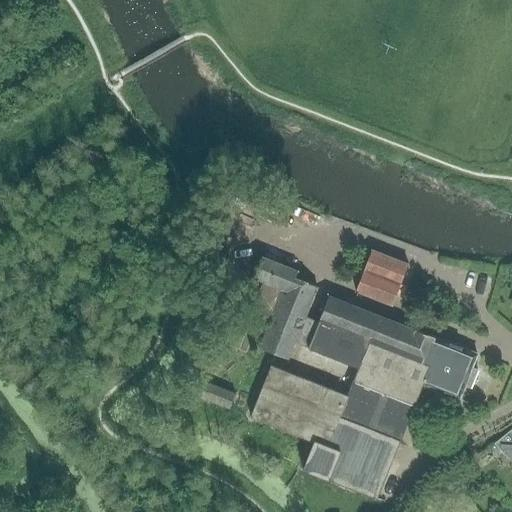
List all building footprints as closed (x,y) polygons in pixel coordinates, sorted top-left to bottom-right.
[(195,241),(183,272),(208,282),(222,245),(197,235),(195,241)] [(400,283),(407,264),(371,249),(355,290),(391,305),(395,294),(403,298),(408,286),(400,283)] [(294,277),(297,270),(262,257),(254,276),(263,280),(251,310),(226,300),(211,339),(227,345),(228,343),(246,350),(250,341),(260,346),(259,349),(274,355),(274,353),(289,358),(317,286),(294,277)] [(369,340),(405,355),(415,330),(329,294),(307,348),(357,368),(369,340)] [(302,469),(376,498),(415,401),(414,401),(438,340),(434,338),(434,337),(415,330),(405,355),(369,340),(357,368),(346,396),(326,388),(270,366),(250,417),(313,442),(302,469)] [(414,401),(415,401),(416,397),(430,403),(435,391),(459,400),(464,386),(470,389),(477,370),(471,368),(476,354),(439,339),(439,340),(438,340),(414,401)] [(197,379),(191,394),(228,409),(234,393),(208,383),(197,379)] [(511,431),(511,430),(511,429),(494,444),(494,445),(496,444),(503,453),(507,457),(511,458),(511,431)]
